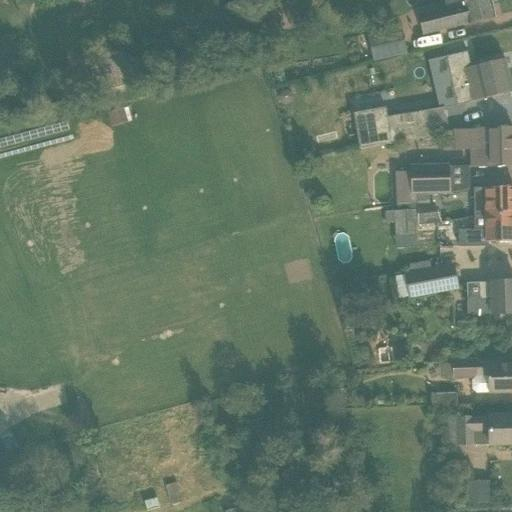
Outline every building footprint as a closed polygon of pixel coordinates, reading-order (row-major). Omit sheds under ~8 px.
[(423,35),(476,22),(495,18),(491,2),(496,1),(495,0),(462,0),(463,3),(418,14),(423,35)] [(218,9),(222,22),(238,18),(234,4),(218,9)] [(272,30),(265,8),(250,12),(257,35),(272,30)] [(400,27),(366,36),(372,62),(407,54),(400,27)] [(446,57),(454,89),(458,105),(472,101),(472,102),(511,92),(511,89),(509,76),(505,59),(471,67),(467,52),(446,57)] [(287,90),(286,90),(285,90),(284,90),(283,91),(282,91),(281,92),(280,93),(280,94),(279,94),(279,95),(279,96),(279,97),(279,98),(279,99),(279,100),(279,101),(280,101),(280,102),(280,103),(281,103),(282,104),(283,104),(284,105),(285,105),(286,105),(287,105),(288,105),(289,105),(290,104),(291,104),(291,103),(292,103),(292,102),(293,101),(293,100),(294,100),(294,99),(294,98),(294,97),(294,96),(293,95),(293,94),(292,93),(292,92),(291,92),(291,91),(290,91),(289,91),(289,90),(288,90),(287,90)] [(444,108),(387,117),(386,108),(353,114),(360,150),(449,134),(444,108)] [(469,150),(470,168),(511,166),(511,127),(493,128),(476,128),(476,130),(452,131),(453,151),(469,150)] [(415,196),(429,196),(450,195),(449,165),(410,166),(411,196),(415,196)] [(511,187),(495,188),(474,188),(475,216),(486,216),(486,214),(511,213),(511,187)] [(417,211),(418,226),(440,223),(434,203),(429,204),(429,196),(415,196),(417,211)] [(418,226),(417,211),(397,212),(399,236),(417,235),(416,227),(418,227),(418,226)] [(488,242),(496,242),(511,241),(511,213),(486,214),(486,216),(486,229),(470,230),(469,226),(463,227),(463,230),(459,231),(459,247),(488,246),(488,242)] [(403,274),(408,299),(458,289),(453,264),(403,274)] [(511,281),(466,283),(466,299),(479,298),(480,301),(477,301),(477,315),(511,313),(511,281)] [(472,390),(475,394),(511,392),(511,365),(502,366),(502,360),(452,361),(453,379),(473,379),(472,380),(472,390)] [(317,383),(301,385),(303,403),(320,400),(317,383)] [(511,416),(501,417),(445,420),(447,446),(488,444),(488,445),(511,444),(511,416)] [(490,504),(491,480),(469,479),(468,503),(490,504)] [(256,511),(255,511),(304,511),(295,480),(288,482),(293,501),(256,511)] [(165,487),(171,506),(182,503),(176,484),(165,487)] [(144,503),(147,511),(159,508),(156,499),(144,503)]
